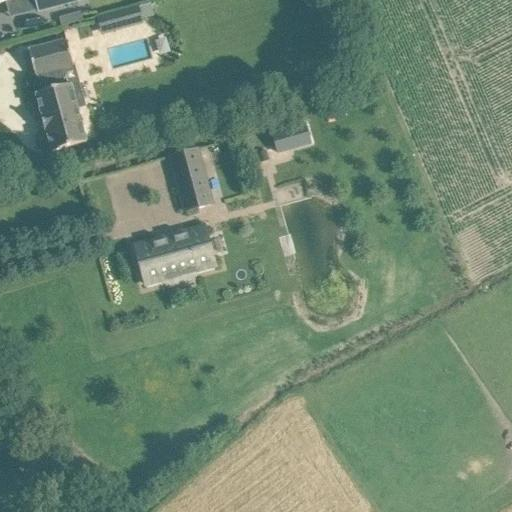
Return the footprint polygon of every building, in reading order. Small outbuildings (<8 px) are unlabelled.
[(35,0),(39,11),(79,0),(35,0)] [(151,4),(138,7),(142,19),(154,16),(151,4)] [(51,151),(51,152),(86,143),(86,141),(71,86),(71,85),(62,87),(58,70),(72,66),(73,66),(66,40),(65,40),(65,41),(29,50),(28,50),(35,76),(36,76),(36,75),(38,75),(43,92),(35,94),(36,95),(42,116),(40,116),(44,131),(46,130),(51,151)] [(269,134),(276,156),(310,146),(304,124),(269,134)] [(212,204),(204,176),(177,184),(185,212),(212,204)] [(204,227),(135,246),(145,285),(164,280),(163,275),(194,266),(196,271),(215,266),(204,227)]
